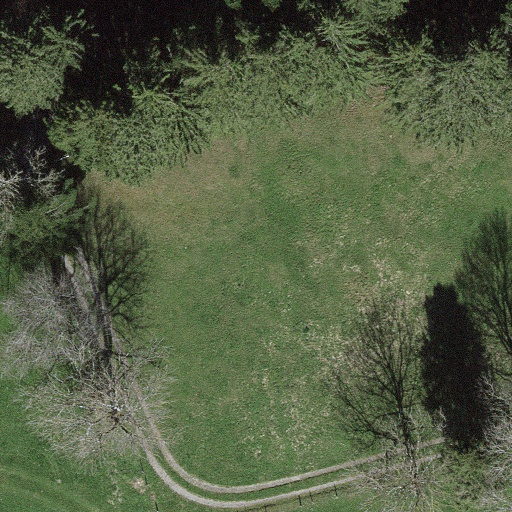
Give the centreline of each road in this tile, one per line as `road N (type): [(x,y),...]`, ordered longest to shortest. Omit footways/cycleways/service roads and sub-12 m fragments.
road 1 (track): [(0,133),(166,507),(182,511)]
road 2 (track): [(307,511),(511,474)]
